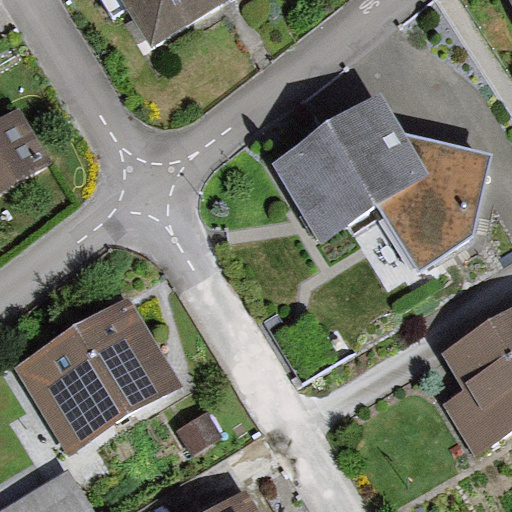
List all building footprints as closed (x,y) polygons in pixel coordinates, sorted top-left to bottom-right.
[(98,0),(115,24),(127,16),(152,56),(235,6),(230,0),(98,0)] [(273,170),(321,250),(381,214),(421,279),(476,243),(495,162),(406,140),(380,102),(273,170)] [(0,200),(57,166),(21,111),(0,122),(0,200)] [(15,373),(70,461),(183,390),(130,301),(15,373)] [(446,406),(478,461),(511,440),(511,316),(442,359),(465,395),(446,406)] [(177,435),(191,459),(224,441),(209,414),(177,435)] [(92,511),(70,474),(5,511),(92,511)] [(220,511),(259,511),(249,494),(220,511)]
